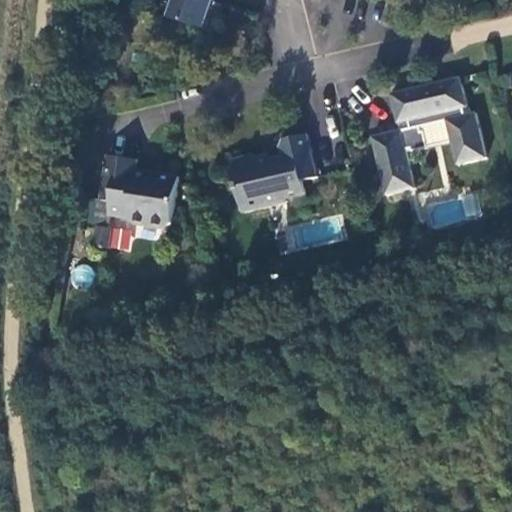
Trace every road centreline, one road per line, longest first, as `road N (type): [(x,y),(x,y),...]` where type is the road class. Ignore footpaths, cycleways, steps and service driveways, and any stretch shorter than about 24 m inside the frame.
road 1 (track): [(44,0),(10,350),(31,511)]
road 2 (residential): [(285,79),(452,41)]
